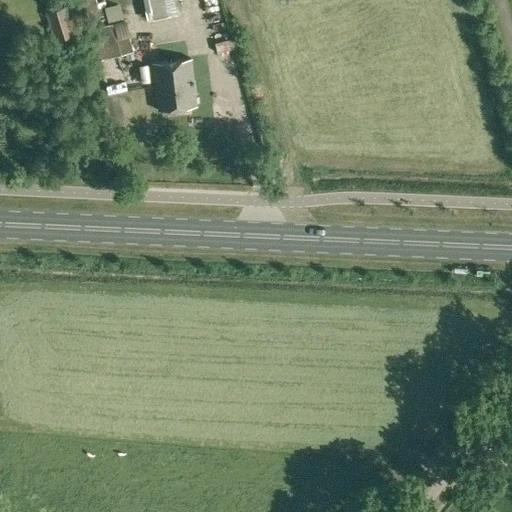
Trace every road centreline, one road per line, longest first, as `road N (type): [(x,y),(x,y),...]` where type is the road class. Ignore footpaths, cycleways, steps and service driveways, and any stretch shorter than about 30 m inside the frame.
road 1 (primary): [(0,225),(511,248)]
road 2 (unclassified): [(415,511),(511,392)]
